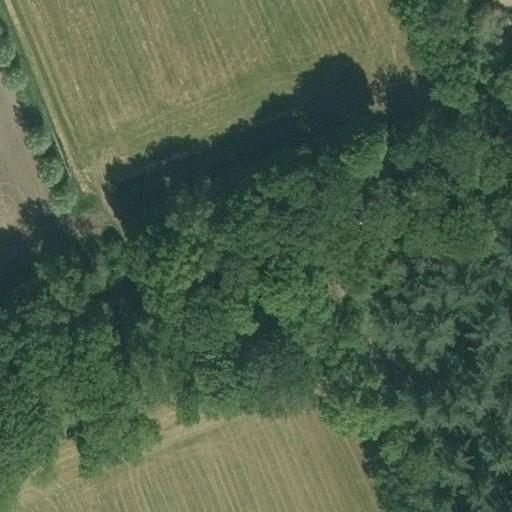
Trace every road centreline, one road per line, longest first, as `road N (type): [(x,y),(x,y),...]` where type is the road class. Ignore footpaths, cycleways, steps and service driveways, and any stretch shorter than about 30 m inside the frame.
road 1 (tertiary): [(0,362),(511,154)]
road 2 (track): [(390,203),(485,511)]
